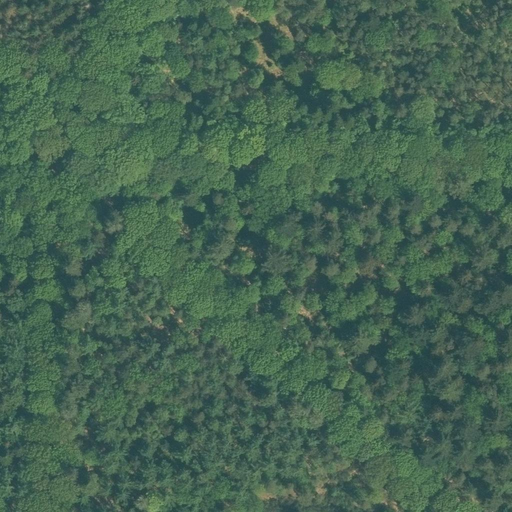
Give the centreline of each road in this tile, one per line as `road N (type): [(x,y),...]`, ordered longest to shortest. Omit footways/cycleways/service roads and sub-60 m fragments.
road 1 (unclassified): [(511,160),(77,154),(49,142),(0,81)]
road 2 (track): [(61,151),(50,511)]
road 3 (track): [(251,342),(61,151),(0,172)]
road 4 (track): [(251,342),(0,456)]
road 5 (track): [(511,308),(327,413)]
road 6 (track): [(149,511),(327,413)]
road 7 (track): [(61,151),(134,0)]
road 8 (track): [(430,511),(327,413)]
